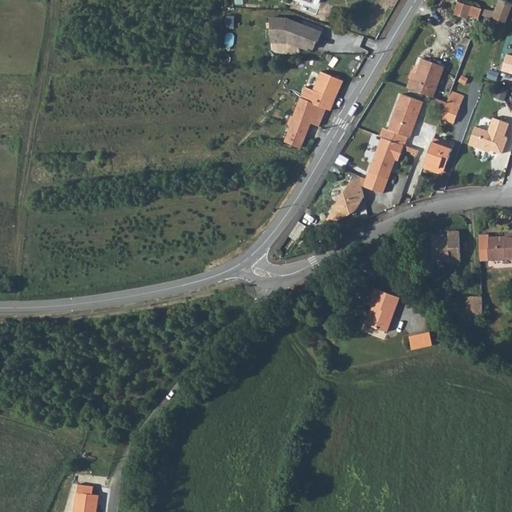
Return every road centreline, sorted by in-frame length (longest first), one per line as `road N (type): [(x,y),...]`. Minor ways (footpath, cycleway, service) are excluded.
road 1 (track): [(53,0),(21,180),(13,308)]
road 2 (tertiary): [(414,0),(254,253)]
road 3 (unclassified): [(272,281),(130,449),(112,511)]
road 4 (tertiary): [(237,266),(140,294),(0,307)]
road 5 (tertiary): [(511,197),(429,208),(288,274)]
road 6 (track): [(123,463),(107,449),(0,415)]
